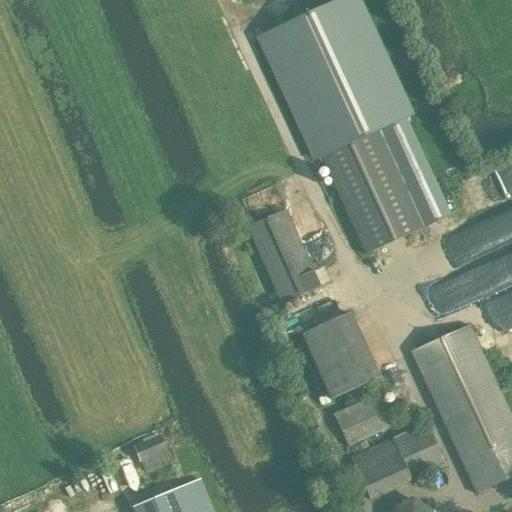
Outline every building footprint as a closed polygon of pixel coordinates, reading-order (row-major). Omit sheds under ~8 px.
[(443,221),(399,123),(409,118),(355,0),(339,0),(253,40),(309,162),(314,159),(360,259),(443,221)] [(282,305),(320,288),(287,212),(248,229),(282,305)] [(331,401),(378,380),(350,314),(302,335),(331,401)] [(475,494),(511,477),(511,421),(468,327),(410,353),(475,494)] [(376,396),(333,416),(348,448),(391,428),(376,396)] [(369,500),(445,465),(426,424),(350,458),(369,500)] [(161,465),(156,454),(166,450),(159,435),(133,446),(144,472),(161,465)] [(203,511),(191,483),(129,509),(129,511),(203,511)] [(391,510),(391,511),(429,511),(412,500),(391,510)]
